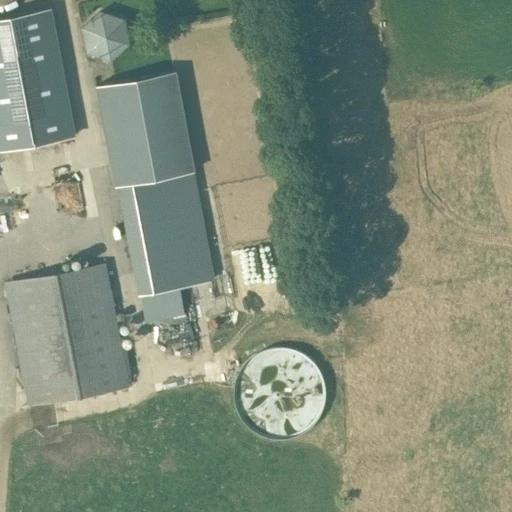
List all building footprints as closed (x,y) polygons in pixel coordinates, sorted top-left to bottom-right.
[(0,147),(72,134),(48,8),(0,17),(0,147)] [(124,17),(99,10),(80,27),(85,52),(108,60),(128,43),(124,17)] [(113,184),(119,183),(168,174),(192,170),(174,71),(95,86),(113,184)] [(183,252),(168,174),(119,183),(134,262),(183,252)] [(262,272),(283,271),(283,242),(261,242),(262,272)] [(129,386),(104,262),(3,281),(28,404),(129,386)] [(287,441),(331,378),(272,338),(229,401),(287,441)]
